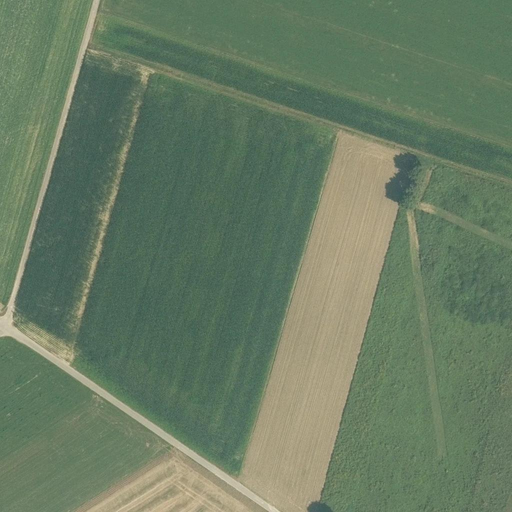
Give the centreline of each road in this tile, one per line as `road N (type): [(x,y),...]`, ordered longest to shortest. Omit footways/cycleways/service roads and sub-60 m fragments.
road 1 (track): [(84,46),(511,188)]
road 2 (track): [(97,0),(1,327)]
road 3 (track): [(271,511),(1,327)]
